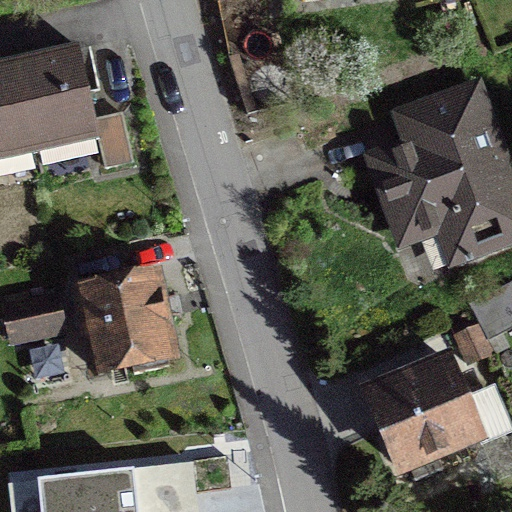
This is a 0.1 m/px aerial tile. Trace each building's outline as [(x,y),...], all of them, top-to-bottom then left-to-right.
[(79,47),(35,57),(0,64),(0,165),(39,157),(44,177),(102,164),(103,171),(135,164),(124,113),(95,120),(79,47)] [(436,241),(447,270),(511,246),(511,165),(481,80),(389,113),(400,142),(362,156),(398,254),(436,241)] [(154,375),(154,370),(173,366),(173,363),(180,362),(171,314),(182,312),(179,295),(168,297),(163,271),(78,287),(97,383),(114,379),(115,383),(154,375)] [(511,329),(511,283),(469,304),(478,324),(453,336),(468,368),(509,348),(503,334),(511,329)] [(1,305),(9,346),(69,335),(61,294),(1,305)] [(469,466),(465,456),(511,436),(511,423),(496,385),(468,397),(450,353),(357,392),(396,484),(422,473),(426,484),(469,466)] [(0,377),(10,376),(7,356),(0,357),(0,377)] [(66,445),(154,429),(148,398),(60,414),(66,445)] [(199,511),(195,465),(181,466),(180,458),(24,473),(25,485),(8,486),(10,511),(199,511)]
